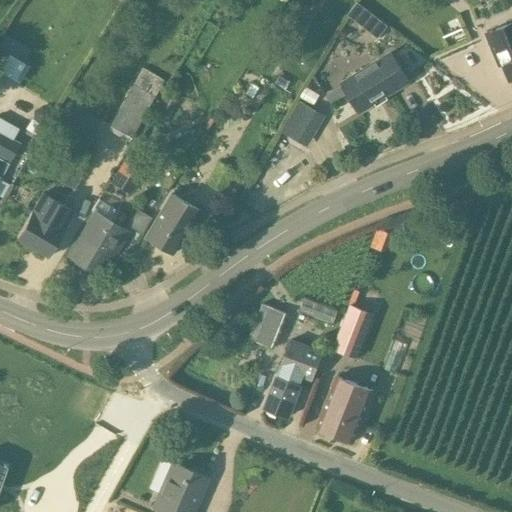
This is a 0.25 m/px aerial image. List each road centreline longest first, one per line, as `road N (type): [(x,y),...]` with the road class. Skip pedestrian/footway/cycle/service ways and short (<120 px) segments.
road 1 (tertiary): [(135,333),(343,197),(511,130)]
road 2 (unclassified): [(457,511),(163,390),(144,373),(135,333)]
road 3 (tertiary): [(0,309),(85,337),(135,333)]
